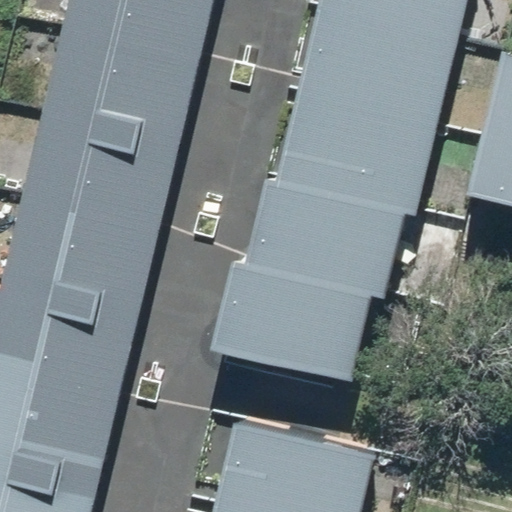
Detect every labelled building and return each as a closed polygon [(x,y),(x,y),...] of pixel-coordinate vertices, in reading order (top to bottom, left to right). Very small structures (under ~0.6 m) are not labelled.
[(199,61),(214,0),(71,0),(65,28),(199,61)] [(450,47),(461,0),(323,0),(320,15),(450,47)] [(429,132),(450,47),(320,15),(299,100),(429,132)] [(178,146),(199,61),(65,28),(44,114),(178,146)] [(479,197),(511,205),(511,57),(503,55),(470,195),(479,197)] [(408,217),(429,132),(299,100),(278,185),(408,217)] [(158,232),(178,146),(44,114),(23,199),(158,232)] [(379,300),(400,215),(278,185),(262,181),(241,266),(379,300)] [(137,317),(158,232),(23,199),(2,285),(137,317)] [(349,383),(370,298),(241,266),(228,263),(207,348),(349,383)] [(0,374),(116,403),(137,317),(2,285),(0,292),(0,374)] [(0,465),(95,488),(116,403),(0,374),(0,465)] [(237,423),(216,509),(227,511),(358,511),(372,455),(237,423)] [(0,511),(89,511),(95,488),(0,465),(0,511)]
